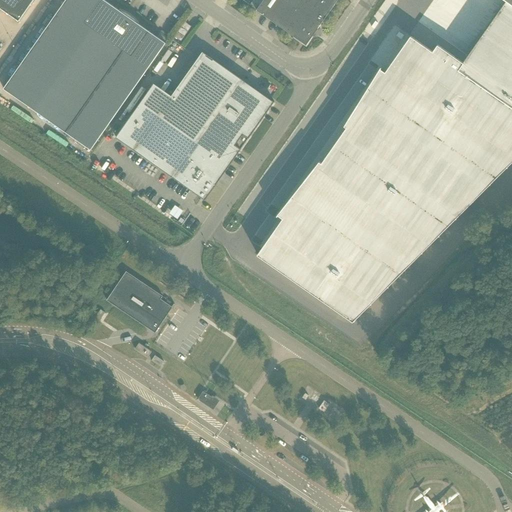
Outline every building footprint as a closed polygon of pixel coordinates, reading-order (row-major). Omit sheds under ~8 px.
[(0,0),(0,48),(0,47),(0,8),(19,21),(33,0),(0,0)] [(65,0),(3,89),(91,150),(160,51),(166,43),(157,37),(150,32),(137,23),(138,22),(135,19),(130,15),(125,12),(121,11),(120,11),(104,0),(65,0)] [(263,0),(262,2),(256,10),(306,45),(313,35),(312,34),(317,28),(318,29),(338,0),(263,0)] [(283,219),(258,255),(353,322),(511,161),(511,5),(506,1),(463,63),(437,45),(433,52),(411,37),(385,73),(380,69),(344,126),(347,128),(322,164),(319,162),(277,215),(283,219)] [(184,22),(174,36),(181,41),(191,27),(184,22)] [(147,93),(116,137),(183,185),(201,197),(202,198),(215,180),(221,171),(233,154),(236,156),(235,157),(274,102),(270,99),(266,105),(237,85),(242,79),(230,71),(203,52),(198,58),(171,96),(154,84),(147,93)] [(126,272),(113,291),(107,300),(155,333),(175,304),(174,304),(172,307),(161,299),(163,296),(126,272)] [(161,367),(164,362),(155,356),(151,360),(161,367)] [(197,399),(201,402),(202,401),(210,406),(215,399),(203,391),(197,399)] [(324,412),(329,404),(324,401),(319,409),(324,412)]
